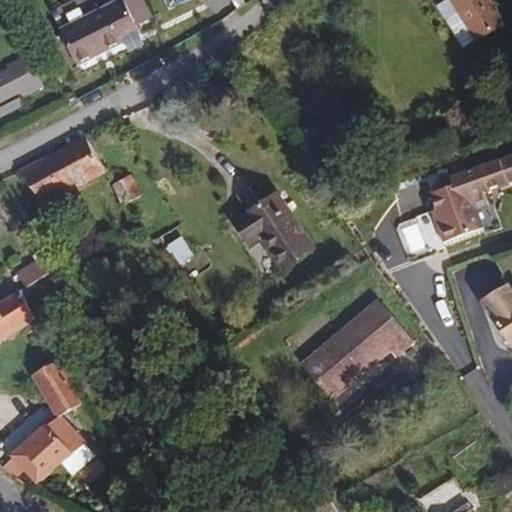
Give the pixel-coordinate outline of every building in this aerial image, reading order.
[(469,0),(427,0),(434,11),(422,19),(449,60),(490,32),(469,0)] [(511,0),(505,0),(492,8),(503,26),(511,20),(511,0)] [(128,10),(64,42),(80,74),(130,49),(128,44),(142,37),(128,10)] [(30,58),(0,71),(0,106),(43,87),(30,58)] [(93,142),(24,176),(43,211),(109,175),(93,142)] [(137,179),(116,189),(132,223),(153,213),(137,179)] [(464,189),(429,202),(435,218),(441,235),(436,236),(441,251),(482,237),(464,189)] [(279,203),(243,231),(257,250),(265,244),(289,275),(317,253),(279,203)] [(435,218),(430,220),(436,236),(441,235),(435,218)] [(177,234),(166,242),(180,264),(191,257),(177,234)] [(49,256),(23,274),(32,292),(38,288),(59,275),(49,256)] [(59,275),(38,288),(46,300),(59,293),(53,284),(61,280),(59,275)] [(510,354),(511,353),(511,299),(506,289),(480,306),(510,354)] [(30,294),(0,312),(0,348),(44,319),(30,294)] [(374,302),(298,363),(326,398),(402,337),(374,302)] [(59,419),(4,462),(10,467),(14,467),(23,474),(31,489),(65,462),(86,446),(70,419),(91,405),(67,362),(40,385),(59,419)] [(157,429),(155,439),(166,441),(168,431),(157,429)] [(86,446),(65,462),(77,463),(90,454),(86,446)] [(492,469),(481,477),(491,494),(503,487),(492,469)]
